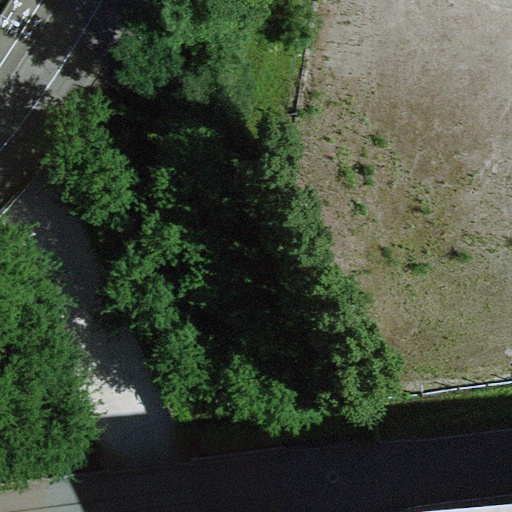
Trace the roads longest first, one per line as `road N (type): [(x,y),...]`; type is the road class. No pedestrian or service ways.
road 1 (residential): [(49,511),(220,488),(511,465)]
road 2 (secondary): [(100,0),(30,111),(0,140)]
